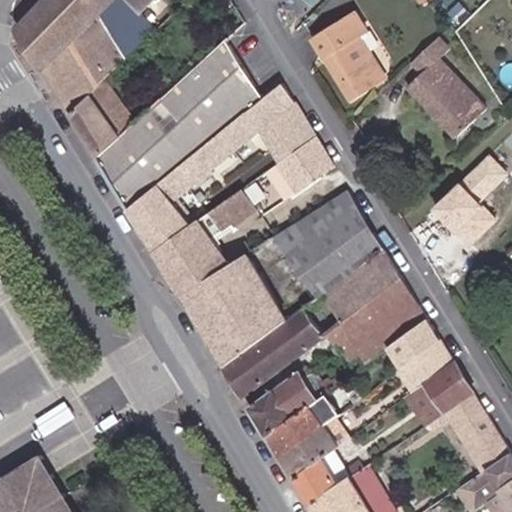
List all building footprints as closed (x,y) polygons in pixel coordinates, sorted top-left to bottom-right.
[(47,0),(20,29),(72,113),(98,89),(160,30),(145,13),(133,0),(47,0)] [(157,0),(133,0),(145,13),(157,0)] [(363,33),(352,16),(339,24),(330,30),(311,43),(349,103),(381,83),(353,40),(363,33)] [(435,37),(410,61),(419,71),(405,85),(453,136),(483,106),(437,58),(446,48),(435,37)] [(123,138),(100,160),(129,208),(273,92),(246,63),(225,41),(123,138)] [(273,92),(129,208),(156,251),(192,225),(175,198),(273,118),(295,152),(316,138),(282,84),(273,92)] [(98,89),(72,113),(100,160),(123,138),(96,104),(105,96),(98,89)] [(297,193),(334,166),(316,138),(295,152),(267,172),(279,193),(292,184),(297,193)] [(297,193),(292,184),(279,193),(285,201),(297,193)] [(192,225),(156,251),(184,296),(252,251),(248,245),(229,258),(212,232),(253,204),(249,198),(253,195),(247,187),(192,225)] [(252,251),(184,296),(227,366),(385,248),(348,189),(252,251)] [(385,248),(227,366),(245,396),(323,337),(403,277),(385,248)] [(403,277),(323,337),(326,341),(344,365),(352,360),(359,369),(390,346),(429,317),(403,277)] [(443,340),(429,317),(390,346),(403,368),(443,340)] [(457,362),(443,340),(403,368),(415,389),(457,362)] [(476,392),(457,362),(415,389),(406,396),(426,426),(434,422),(476,392)] [(304,369),(252,407),(269,435),(293,419),(327,394),(336,387),(333,383),(330,386),(327,382),(319,388),(304,369)] [(511,452),(511,450),(476,392),(434,422),(437,427),(451,417),(485,470),(511,452)] [(293,419),(269,435),(282,457),(326,427),(342,415),(327,394),(293,419)] [(326,427),(282,457),(296,479),(332,454),(341,447),(326,427)] [(511,479),(511,452),(485,470),(467,483),(480,502),(498,489),(511,479)] [(57,506),(65,511),(64,511),(82,511),(57,472),(45,453),(0,480),(0,497),(2,497),(17,495),(17,490),(36,478),(49,497),(46,501),(57,506)] [(332,454),(296,479),(312,505),(361,470),(356,463),(344,471),(332,454)] [(361,470),(312,505),(316,511),(372,511),(355,484),(372,472),(368,466),(361,470)] [(0,511),(64,511),(65,511),(57,506),(46,501),(49,497),(36,478),(17,490),(17,495),(2,497),(0,497),(0,511)] [(511,479),(498,489),(500,493),(511,509),(511,479)] [(242,484),(238,487),(244,496),(249,506),(253,503),(242,484)] [(452,493),(445,498),(449,503),(456,499),(452,493)]
